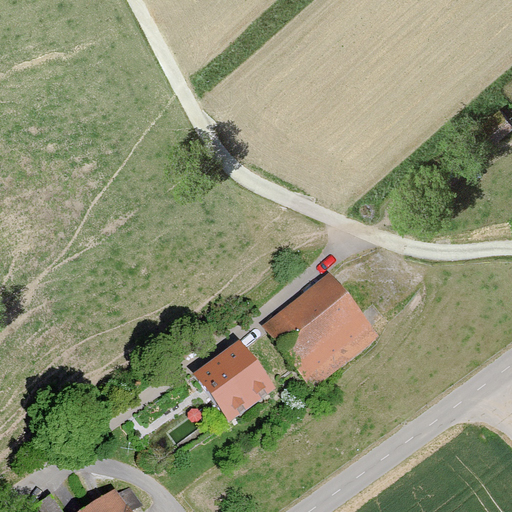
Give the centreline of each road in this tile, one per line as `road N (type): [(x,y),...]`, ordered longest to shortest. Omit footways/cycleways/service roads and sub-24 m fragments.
road 1 (track): [(138,0),(226,163),(376,236),(434,251),(511,247)]
road 2 (unclassified): [(511,365),(308,511)]
